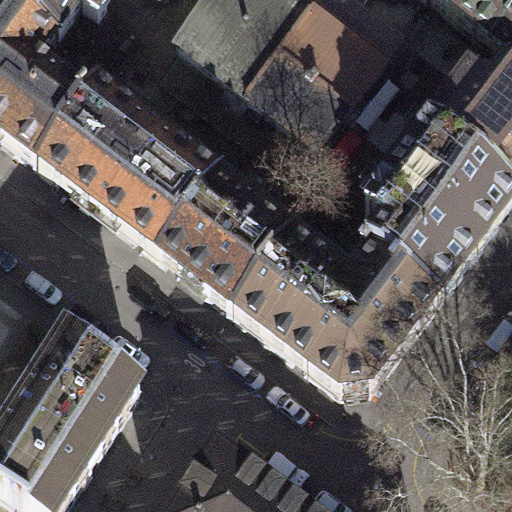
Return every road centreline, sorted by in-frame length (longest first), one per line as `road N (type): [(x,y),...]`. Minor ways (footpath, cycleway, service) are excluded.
road 1 (residential): [(211,384),(0,223)]
road 2 (residential): [(364,501),(511,301)]
road 3 (residential): [(364,501),(211,384)]
road 4 (residential): [(211,384),(131,511)]
